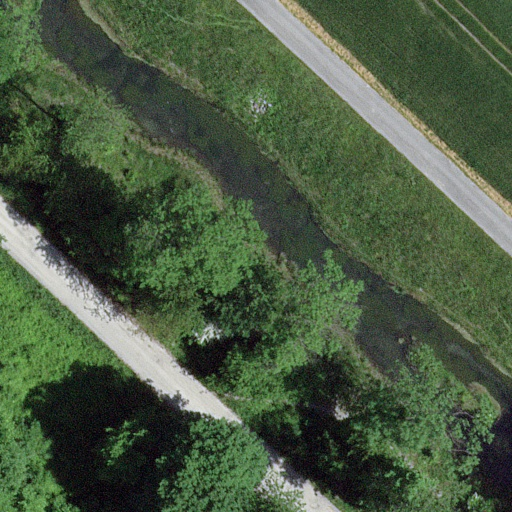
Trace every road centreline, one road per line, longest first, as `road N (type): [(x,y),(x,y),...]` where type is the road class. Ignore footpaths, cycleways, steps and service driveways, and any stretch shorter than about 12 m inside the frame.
road 1 (unclassified): [(0,221),(311,511)]
road 2 (unclassified): [(260,0),(511,236)]
